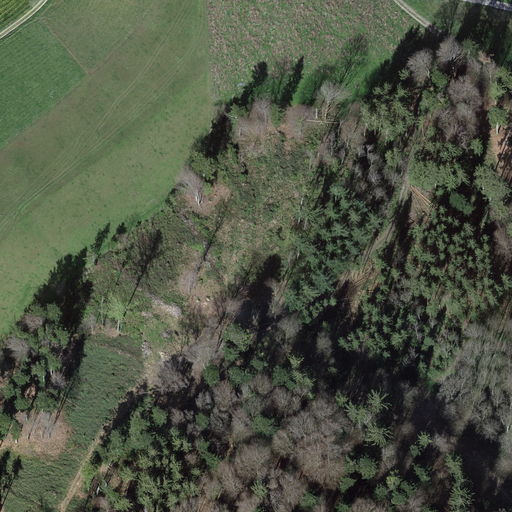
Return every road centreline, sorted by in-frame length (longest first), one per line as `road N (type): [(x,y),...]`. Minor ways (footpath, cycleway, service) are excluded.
road 1 (track): [(437,30),(397,214),(382,241),(311,308),(148,380),(120,410),(62,511)]
road 2 (track): [(240,339),(269,364),(469,453),(511,498)]
road 3 (track): [(397,0),(511,91)]
